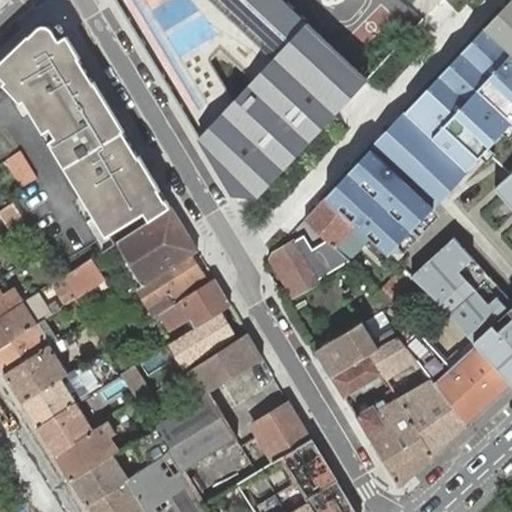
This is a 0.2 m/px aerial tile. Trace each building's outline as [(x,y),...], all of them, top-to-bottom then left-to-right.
[(116,0),(234,193),(258,195),(373,80),(286,0),(116,0)] [(511,0),(509,0),(405,111),(468,169),(485,150),(510,173),(511,170),(511,0)] [(438,4),(441,0),(405,0),(424,18),(438,4)] [(118,240),(171,206),(68,36),(61,40),(54,28),(53,26),(51,25),(50,24),(47,23),(46,23),(44,23),(42,24),(40,24),(38,25),(0,61),(0,70),(9,80),(6,83),(23,102),(27,99),(114,243),(118,240)] [(413,184),(434,205),(468,169),(405,111),(372,147),(413,184)] [(412,229),(434,205),(413,184),(372,147),(350,171),(379,198),(390,208),(412,229)] [(7,158),(24,184),(37,176),(20,150),(7,158)] [(511,170),(510,173),(495,185),(511,203),(511,297),(454,235),(411,275),(413,277),(434,297),(469,335),(473,340),(511,384),(511,170)] [(412,229),(390,208),(379,198),(350,171),(326,196),(355,223),(367,234),(370,237),(371,238),(388,254),(412,229)] [(326,196),(305,218),(327,240),(334,246),(345,257),(367,234),(355,223),(326,196)] [(0,211),(11,230),(25,221),(13,201),(0,209),(0,211)] [(198,250),(171,206),(118,240),(144,284),(190,255),(198,250)] [(34,257),(44,250),(26,222),(15,228),(34,257)] [(348,260),(349,260),(371,238),(370,237),(367,234),(345,257),(348,260)] [(301,255),(312,248),(304,235),(293,241),(301,255)] [(334,246),(327,240),(312,248),(301,255),(293,241),(275,253),(299,293),(318,282),(317,280),(348,260),(345,257),(334,246)] [(293,297),(299,293),(275,253),(270,260),(293,297)] [(208,282),(190,255),(144,284),(137,288),(155,316),(162,312),(173,304),(180,300),(208,282)] [(104,278),(91,258),(62,277),(67,286),(75,298),(104,278)] [(53,283),(62,277),(54,265),(45,271),(53,283)] [(404,286),(413,277),(411,275),(403,267),(382,289),(393,298),(404,286)] [(67,286),(62,277),(53,283),(59,291),(67,286)] [(425,307),(434,297),(413,277),(404,286),(425,307)] [(231,305),(215,278),(208,282),(180,300),(173,304),(162,312),(175,333),(190,324),(193,329),(197,326),(231,305)] [(0,317),(23,303),(13,287),(1,295),(0,293),(0,317)] [(48,316),(64,306),(59,300),(45,309),(36,294),(23,303),(0,317),(0,347),(37,324),(43,320),(48,316)] [(193,330),(193,329),(178,338),(182,343),(182,344),(187,342),(197,358),(206,352),(234,334),(221,312),(193,330)] [(106,347),(114,342),(96,313),(87,318),(89,320),(106,347)] [(50,344),(56,340),(43,320),(37,324),(0,347),(0,367),(4,375),(50,345),(50,344)] [(371,352),(398,336),(394,329),(376,340),(364,322),(363,320),(316,349),(332,375),(371,352)] [(503,393),(511,384),(473,340),(462,351),(465,354),(447,370),(441,363),(445,359),(444,358),(411,322),(398,336),(412,355),(432,379),(467,425),(503,393)] [(248,333),(221,349),(237,375),(264,358),(248,333)] [(462,351),(473,340),(469,335),(444,358),(445,359),(441,363),(447,370),(465,354),(462,351)] [(409,357),(412,355),(398,336),(371,352),(383,373),(386,377),(393,373),(390,369),(401,362),(409,357)] [(182,343),(178,338),(176,339),(172,342),(175,347),(182,343)] [(197,358),(187,342),(182,344),(182,343),(175,347),(172,342),(170,343),(184,366),(197,358)] [(72,370),(80,366),(77,361),(70,366),(69,365),(66,368),(50,344),(50,345),(4,375),(21,402),(61,378),(68,372),(72,370)] [(237,375),(221,349),(188,370),(204,395),(210,391),(237,375)] [(383,373),(371,352),(332,375),(345,397),(349,394),(362,386),(383,373)] [(403,366),(401,362),(390,369),(393,373),(403,366)] [(255,415),(286,401),(269,365),(238,380),(255,415)] [(151,393),(134,366),(121,374),(122,375),(132,389),(140,401),(140,400),(151,393)] [(72,395),(83,388),(72,370),(68,372),(61,378),(72,395)] [(365,390),(386,377),(383,373),(362,386),(365,390)] [(83,399),(88,396),(83,388),(72,395),(61,378),(21,402),(38,427),(77,402),(83,399)] [(434,456),(467,425),(432,379),(399,398),(434,456)] [(238,436),(210,392),(157,424),(172,450),(184,469),(210,454),(238,436)] [(401,486),(434,456),(399,398),(398,397),(387,404),(384,399),(375,405),(374,403),(356,415),(399,485),(401,486)] [(38,427),(54,455),(94,429),(77,402),(38,427)] [(291,404),(253,427),(274,462),(282,457),(312,438),(296,413),(291,404)] [(116,432),(109,420),(94,429),(54,455),(70,480),(110,454),(117,450),(112,442),(109,437),(116,432)] [(356,511),(312,438),(282,457),(308,501),(314,511),(356,511)] [(230,469),(250,470),(251,446),(231,445),(230,469)] [(184,469),(172,450),(143,469),(126,480),(87,506),(90,511),(209,511),(207,508),(204,502),(184,469)] [(70,480),(87,506),(126,480),(110,454),(70,480)] [(314,511),(308,501),(287,511),(314,511)]
